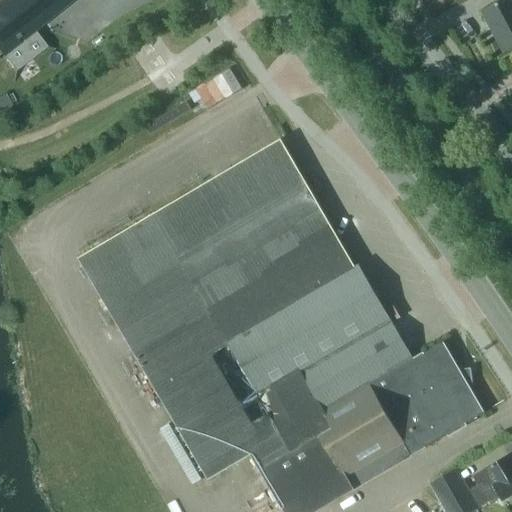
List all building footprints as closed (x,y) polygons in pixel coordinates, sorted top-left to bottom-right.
[(2,0),(0,2),(0,50),(16,71),(14,83),(15,83),(17,71),(47,47),(59,49),(60,48),(47,46),(33,28),(69,0),(2,0)] [(511,0),(505,0),(483,12),(504,52),(511,47),(511,0)] [(211,108),(245,88),(234,68),(199,87),(211,108)] [(281,140),(78,258),(155,387),(209,481),(251,456),(260,472),(261,472),(284,511),(315,511),(412,455),(412,456),(427,447),(484,413),(470,388),(472,386),(470,372),(465,373),(462,375),(459,369),(444,343),(446,342),(445,341),(414,359),(360,268),(359,265),(355,267),(311,192),(281,140)] [(482,492),(485,490),(492,502),(500,498),(502,501),(511,495),(511,465),(507,456),(473,476),(482,492)] [(473,511),(480,509),(458,468),(430,484),(445,511),(473,511)]
